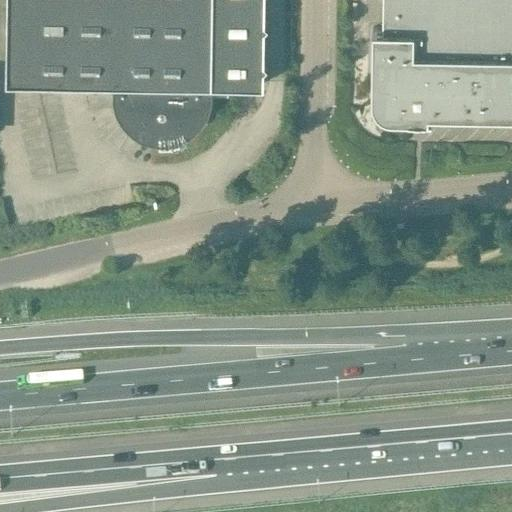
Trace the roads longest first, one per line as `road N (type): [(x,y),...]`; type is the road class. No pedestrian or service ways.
road 1 (motorway): [(410,360),(256,338),(0,347)]
road 2 (motorway): [(410,360),(0,396)]
road 3 (unclassified): [(0,276),(311,204)]
road 4 (motorway): [(215,461),(511,435)]
road 5 (motorway): [(0,509),(112,496),(215,461)]
road 6 (motorway): [(0,480),(215,461)]
road 7 (unclassified): [(311,204),(314,0)]
road 8 (unclassified): [(311,204),(511,186)]
